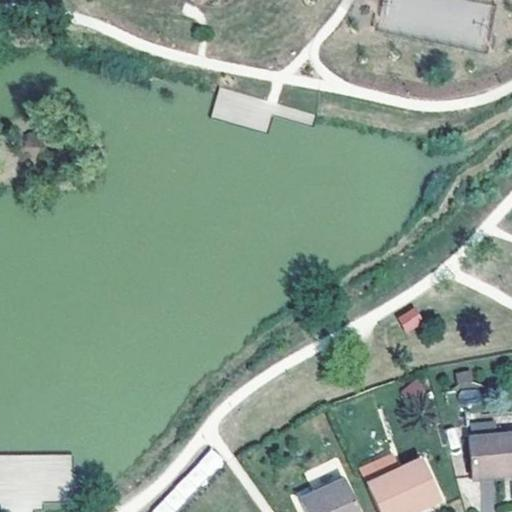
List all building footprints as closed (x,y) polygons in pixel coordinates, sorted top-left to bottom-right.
[(404,331),(422,324),(416,309),(398,316),(404,331)] [(511,436),(468,441),(471,478),(501,475),(501,479),(511,477),(511,436)] [(423,463),(369,488),(380,511),(415,511),(440,501),(423,463)] [(310,482),(314,493),(345,480),(341,469),(310,482)] [(359,511),(345,480),(314,493),(300,500),(305,511),(359,511)]
